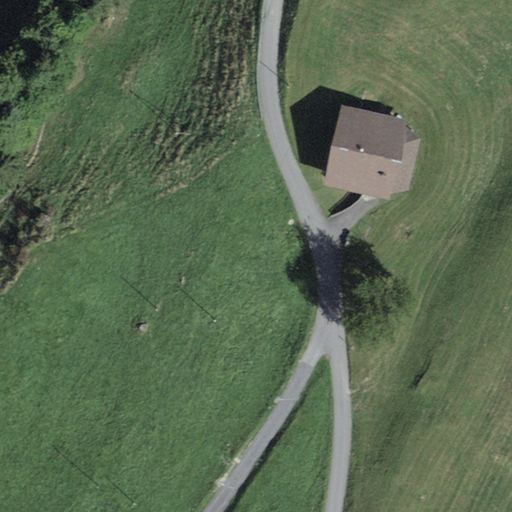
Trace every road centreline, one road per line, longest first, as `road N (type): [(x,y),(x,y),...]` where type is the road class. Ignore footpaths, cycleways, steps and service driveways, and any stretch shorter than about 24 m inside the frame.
road 1 (unclassified): [(274,0),(272,113),(320,246),(338,331),(342,399),(332,511)]
road 2 (track): [(215,511),(335,315)]
